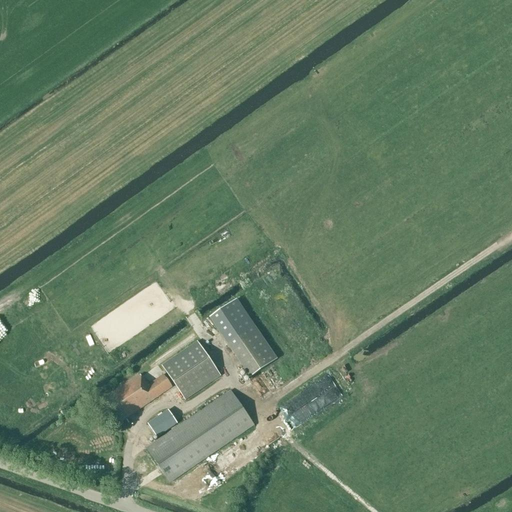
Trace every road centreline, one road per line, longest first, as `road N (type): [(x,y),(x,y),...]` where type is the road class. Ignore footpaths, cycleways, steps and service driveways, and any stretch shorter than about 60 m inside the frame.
road 1 (unclassified): [(137,511),(0,463)]
road 2 (track): [(279,432),(372,511)]
